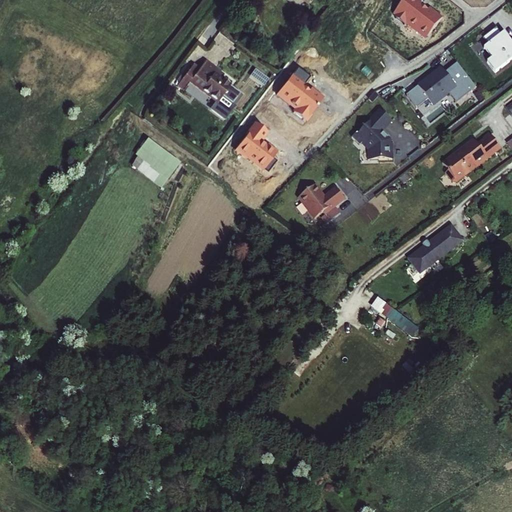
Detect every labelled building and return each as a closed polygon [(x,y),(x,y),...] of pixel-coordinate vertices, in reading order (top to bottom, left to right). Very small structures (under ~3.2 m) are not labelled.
[(416,0),(404,0),(393,15),(425,40),(442,19),(416,0)] [(511,60),(511,42),(509,45),(497,29),(483,39),(488,45),(485,48),(493,58),(487,63),(495,74),(511,60)] [(190,83),(217,104),(223,97),(233,105),(241,94),(221,79),(223,76),(204,62),(199,69),(193,65),(177,86),(183,91),(190,83)] [(477,89),(457,63),(438,79),(436,76),(432,79),(430,77),(407,96),(416,108),(428,99),(429,101),(433,98),(437,102),(449,93),(457,103),(477,89)] [(297,68),(276,96),(295,111),(293,113),(307,123),(312,116),(311,115),(324,98),(311,88),(309,90),(303,85),(309,77),(297,68)] [(241,94),(233,105),(234,106),(242,95),(241,94)] [(392,122),(380,111),(365,129),(363,128),(353,139),(362,145),(365,142),(370,148),(371,161),(394,161),(392,144),(390,141),(382,131),(392,122)] [(254,124),(234,151),(266,174),(275,162),(271,159),(277,152),(267,145),(266,146),(262,143),(269,134),(254,124)] [(474,147),(470,142),(460,151),(459,154),(455,158),(452,155),(441,164),(447,172),(444,174),(451,183),(455,183),(461,178),(462,175),(466,176),(475,169),(474,168),(477,165),(478,166),(500,149),(489,135),(483,140),(477,145),(474,147)] [(133,152),(164,176),(174,164),(143,139),(133,152)] [(322,212),(324,215),(325,215),(335,207),(345,199),(336,188),(324,197),(315,185),(301,195),(300,201),(314,219),(322,212)] [(335,207),(325,215),(330,221),(340,213),(335,207)] [(330,221),(325,215),(324,215),(321,218),(326,224),(330,221)] [(462,242),(451,227),(432,241),(428,244),(408,259),(412,264),(415,263),(420,269),(427,264),(429,267),(462,242)] [(415,263),(412,264),(420,274),(429,267),(427,264),(420,269),(415,263)]
